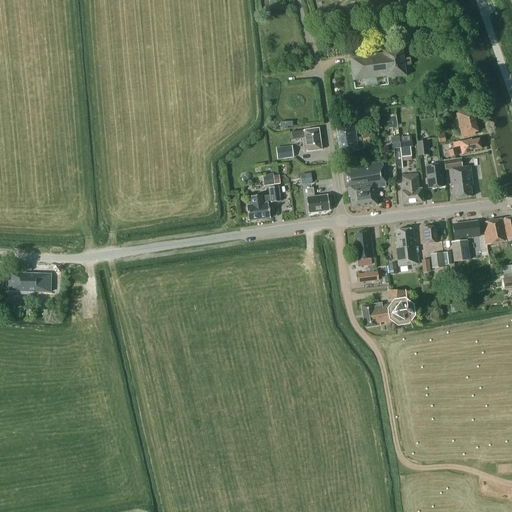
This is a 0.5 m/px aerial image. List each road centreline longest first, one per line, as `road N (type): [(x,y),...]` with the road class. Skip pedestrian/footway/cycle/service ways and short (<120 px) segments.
road 1 (tertiary): [(339,221),(96,256),(0,255)]
road 2 (residential): [(339,221),(320,76),(297,0)]
road 3 (tertiary): [(508,202),(339,221)]
